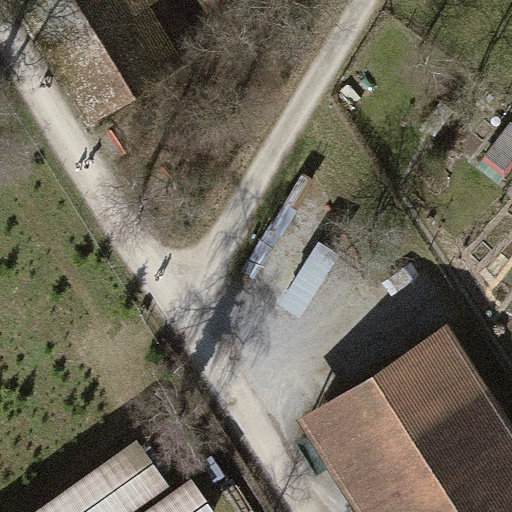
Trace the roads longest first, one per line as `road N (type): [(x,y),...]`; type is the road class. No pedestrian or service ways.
road 1 (unclassified): [(301,511),(0,23)]
road 2 (track): [(367,0),(184,329)]
